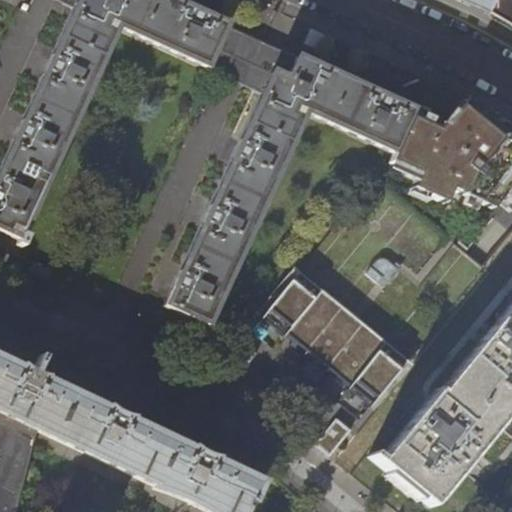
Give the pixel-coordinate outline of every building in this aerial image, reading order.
[(164,0),(76,0),(71,11),(0,166),(0,230),(17,239),(14,246),(21,249),(25,239),(20,236),(114,31),(203,72),(224,27),(185,9),(164,0)] [(47,0),(71,11),(76,0),(47,0)] [(511,0),(482,0),(481,3),(511,20),(511,0)] [(250,39),(224,27),(203,72),(234,86),(259,97),(280,53),(258,43),(250,39)] [(336,78),(280,53),(259,97),(160,309),(203,329),(301,117),(391,158),(412,113),(336,78)] [(443,128),(412,113),(391,158),(387,167),(416,179),(410,193),(444,207),(450,193),(492,210),(506,197),(511,203),(511,124),(504,120),(499,126),(480,110),(466,100),(443,128)] [(374,184),(298,278),(406,365),(482,271),(374,184)] [(511,301),(437,393),(434,390),(377,458),(378,459),(376,461),(368,453),(364,457),(385,474),(383,476),(415,502),(417,500),(427,509),(432,504),(433,504),(494,430),(511,407),(511,301)] [(0,511),(11,511),(29,440),(27,440),(31,431),(150,486),(149,489),(169,496),(183,502),(200,510),(202,511),(243,511),(248,502),(258,482),(212,461),(213,459),(189,448),(188,450),(127,421),(128,419),(103,408),(102,410),(40,381),(41,379),(31,375),(38,358),(33,356),(26,373),(17,368),(15,370),(0,362),(0,511)] [(511,431),(511,407),(494,430),(505,439),(511,431)] [(317,446),(333,457),(352,432),(337,420),(317,446)] [(250,503),(260,483),(258,482),(248,502),(250,503)]
